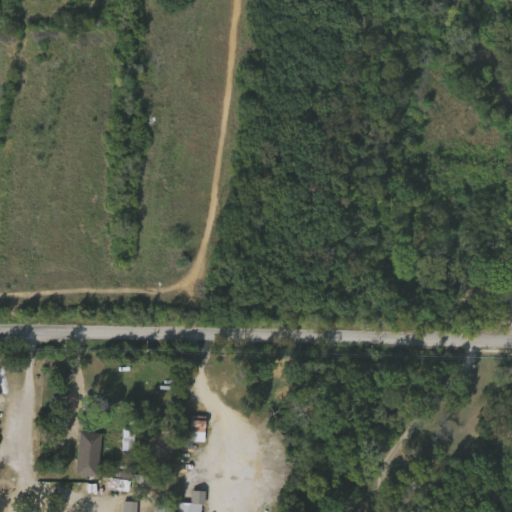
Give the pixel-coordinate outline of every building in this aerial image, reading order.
[(197,425),(182,425),(181,450),(196,451),(197,425)] [(101,434),(97,477),(75,475),(79,431),(101,434)] [(99,498),(120,501),(121,490),(100,486),(99,498)] [(204,511),(178,511),(179,501),(205,503),(204,511)] [(174,503),(173,511),(155,511),(156,502),(174,503)]
